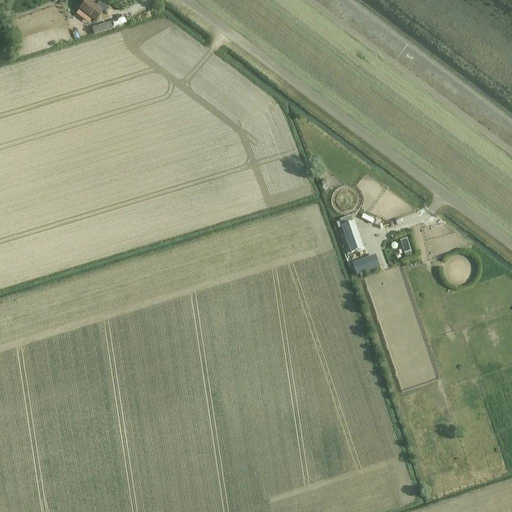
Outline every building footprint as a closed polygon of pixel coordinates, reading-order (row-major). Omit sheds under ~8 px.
[(95,23),(103,13),(86,1),(79,11),(95,23)] [(93,36),(113,31),(111,24),(91,29),(93,36)] [(79,39),(76,31),(71,32),(74,41),(79,39)] [(350,218),(340,222),(340,223),(342,228),(351,254),(364,250),(355,224),(352,225),(350,218)] [(412,253),(408,240),(401,242),(405,256),(412,253)] [(376,260),(353,268),(357,277),(380,269),(376,260)]
